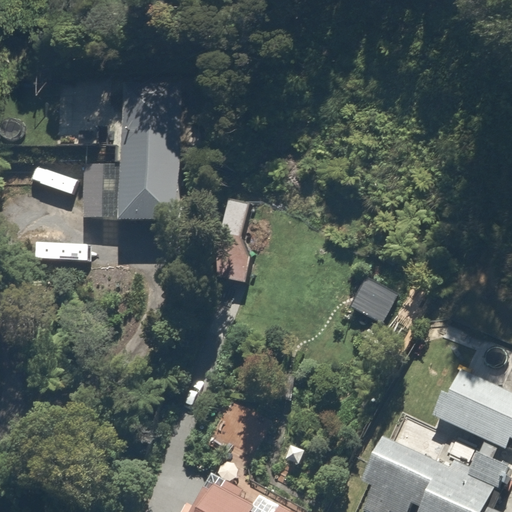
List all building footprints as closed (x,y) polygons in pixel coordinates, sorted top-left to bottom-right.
[(0,77),(0,145),(114,147),(115,79),(0,77)] [(189,98),(121,96),(117,217),(186,219),(189,98)] [(105,156),(50,159),(51,181),(106,178),(105,156)] [(437,415),(506,445),(510,436),(511,436),(511,387),(460,364),(437,415)] [(511,511),(485,500),(494,479),(380,430),(360,475),(373,481),(362,507),(373,511),(390,511),(391,510),(395,511),(511,511)] [(216,467),(190,511),(292,511),(293,510),(244,483),(245,482),(245,481),(246,480),(246,479),(246,478),(246,477),(246,476),(246,475),(246,474),(246,473),(245,472),(245,471),(244,470),(243,469),(242,468),(241,468),(240,467),(239,466),(238,466),(236,466),(235,466),(234,466),(233,466),(232,467),(231,467),(230,468),(229,469),(228,469),(227,470),(227,471),(226,472),(226,473),(216,467)]
